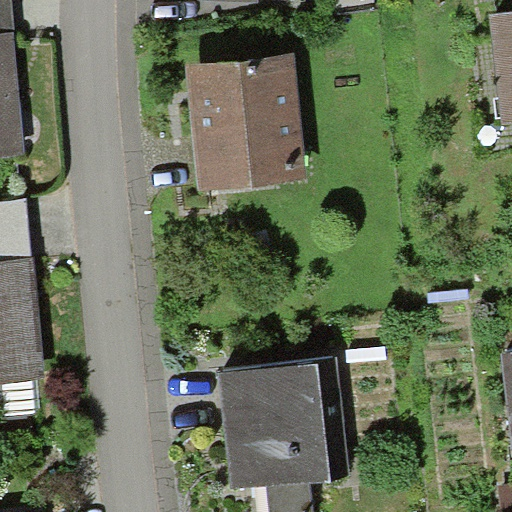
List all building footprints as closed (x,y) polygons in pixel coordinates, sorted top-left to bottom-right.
[(0,0),(0,23),(16,23),(14,0),(0,0)] [(511,115),(511,15),(488,18),(498,116),(511,115)] [(0,23),(0,144),(26,143),(16,23),(0,23)] [(294,176),(281,61),(191,72),(204,186),(294,176)] [(30,189),(0,190),(0,250),(35,247),(30,189)] [(0,250),(0,371),(46,367),(35,247),(0,250)] [(511,350),(498,352),(507,444),(511,443),(511,350)] [(335,477),(327,360),(222,368),(230,485),(264,482),(265,511),(306,511),(305,479),(335,477)]
